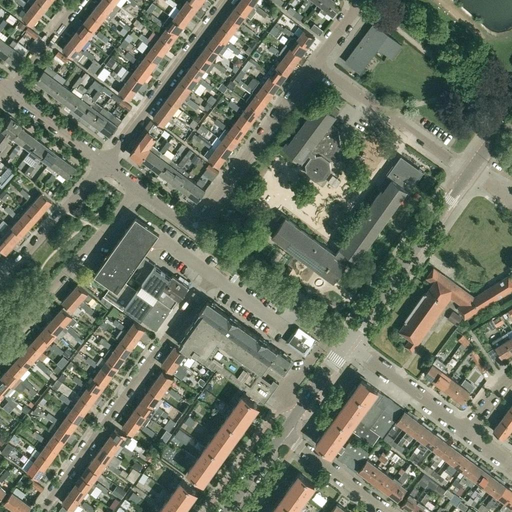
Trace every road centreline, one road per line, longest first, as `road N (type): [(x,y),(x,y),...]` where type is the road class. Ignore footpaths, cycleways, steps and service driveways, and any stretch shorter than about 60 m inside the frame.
road 1 (residential): [(212,275),(41,511)]
road 2 (residential): [(191,229),(315,62)]
road 3 (tertiary): [(347,342),(468,174)]
road 4 (residential): [(105,164),(228,0)]
road 5 (residential): [(468,174),(315,62)]
road 6 (residential): [(0,346),(114,216)]
road 7 (residential): [(105,164),(0,282)]
road 8 (residential): [(466,431),(347,342)]
road 9 (residential): [(388,511),(282,430)]
road 10 (unclassified): [(296,307),(191,229)]
